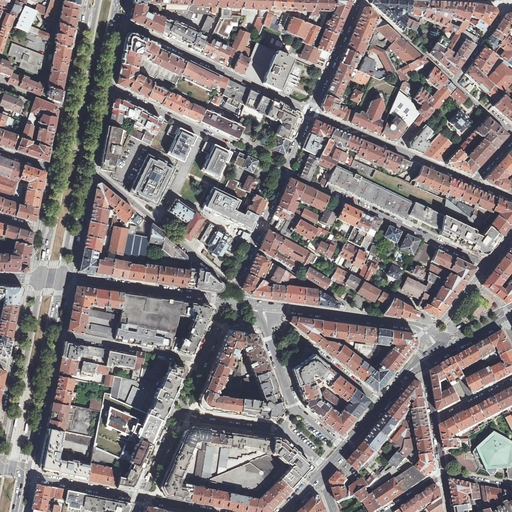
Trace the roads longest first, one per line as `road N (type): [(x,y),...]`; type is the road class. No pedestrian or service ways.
road 1 (residential): [(143,498),(29,472),(56,336)]
road 2 (primary): [(96,9),(47,239)]
road 3 (primary): [(66,246),(114,18)]
road 4 (residential): [(488,266),(284,171)]
road 5 (residential): [(116,35),(129,25),(310,112)]
road 6 (residential): [(430,331),(422,312),(262,224)]
road 7 (residential): [(284,171),(106,88)]
road 8 (residential): [(90,167),(234,286)]
road 9 (residential): [(60,278),(228,300)]
road 10 (primary): [(21,473),(53,319)]
road 11 (residential): [(203,362),(56,336)]
road 12 (residential): [(437,166),(310,112)]
road 13 (residential): [(275,306),(411,324)]
road 14 (residential): [(381,403),(276,319)]
road 15 (primary): [(36,306),(10,430)]
road 16 (residential): [(360,0),(310,112)]
road 17 (residential): [(361,0),(452,81)]
